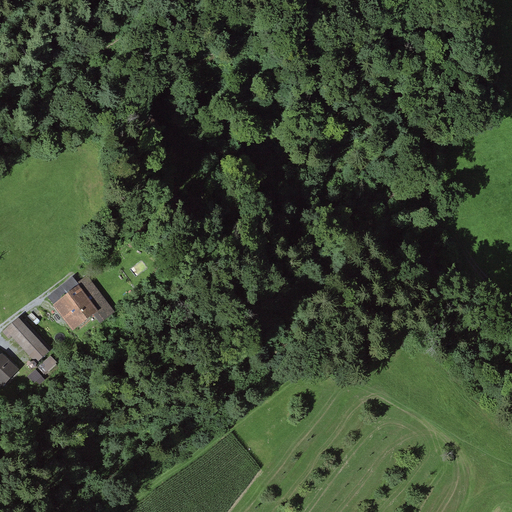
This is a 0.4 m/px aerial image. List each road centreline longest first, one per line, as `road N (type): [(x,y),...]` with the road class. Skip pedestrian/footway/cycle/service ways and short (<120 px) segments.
road 1 (track): [(280,353),(293,372),(378,391),(511,464)]
road 2 (track): [(441,227),(405,223),(345,172),(324,169)]
